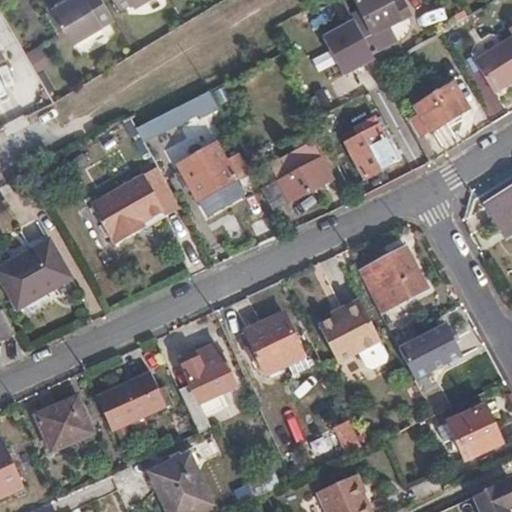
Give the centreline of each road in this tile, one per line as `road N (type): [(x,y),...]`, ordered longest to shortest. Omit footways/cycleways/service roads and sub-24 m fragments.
road 1 (residential): [(423,193),(0,388)]
road 2 (unclassified): [(0,151),(253,0)]
road 3 (residential): [(511,350),(423,193)]
